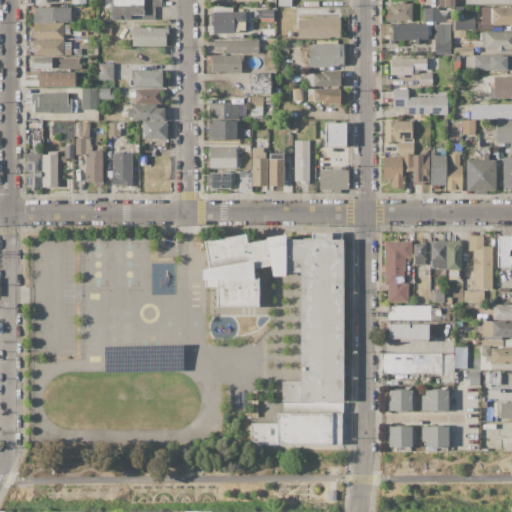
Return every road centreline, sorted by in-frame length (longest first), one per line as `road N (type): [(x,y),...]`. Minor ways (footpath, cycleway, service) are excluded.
road 1 (tertiary): [(360,511),(367,449),(367,0)]
road 2 (residential): [(0,213),(511,212)]
road 3 (residential): [(10,451),(11,0)]
road 4 (residential): [(189,212),(189,0)]
